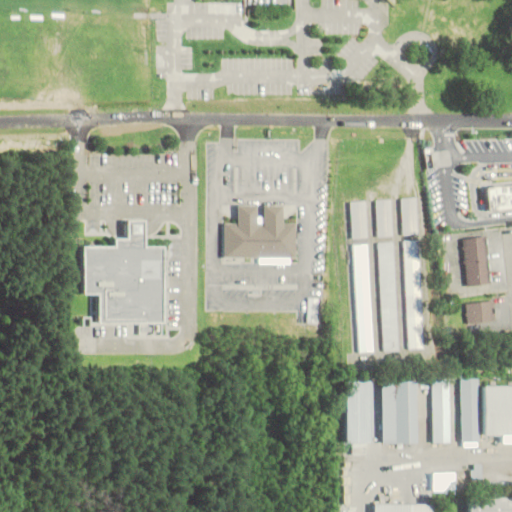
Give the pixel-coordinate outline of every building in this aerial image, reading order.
[(478,230),(475,194),(486,193),(484,170),(446,174),(447,186),(431,188),(432,200),(439,200),(442,233),(478,230)] [(511,178),(485,181),(487,208),(511,205),(511,178)] [(401,234),(417,234),(417,198),(401,198),(401,234)] [(391,235),(390,199),(375,200),(376,236),(391,235)] [(365,237),(365,201),(349,201),(350,237),(365,237)] [(222,223),(222,258),(293,258),(293,223),(279,223),(280,205),(261,205),(260,222),(255,222),(255,205),(235,205),(235,223),(222,223)] [(122,221),(122,241),(108,241),(108,249),(78,249),(78,297),(92,296),(91,326),(158,325),(158,249),(138,248),(138,220),(122,221)] [(466,285),(490,283),(486,235),(462,238),(466,285)] [(409,349),(425,348),(420,239),(404,240),(409,349)] [(378,242),(383,351),(399,350),(394,241),(378,242)] [(352,244),(357,353),(372,352),(368,243),(352,244)] [(468,323),(495,320),(493,300),(466,303),(468,323)] [(431,442),(450,442),(450,378),(431,378),(431,442)] [(344,444),(351,444),(351,455),(369,455),(369,381),(344,381),(344,444)] [(417,381),(380,381),(380,443),(417,443),(417,381)] [(511,383),(511,431),(483,431),(484,383),(511,383)] [(431,472),(431,494),(455,494),(455,472),(431,472)] [(511,511),(468,511),(468,494),(511,494),(511,511)] [(370,511),(432,511),(433,503),(370,503),(370,511)]
